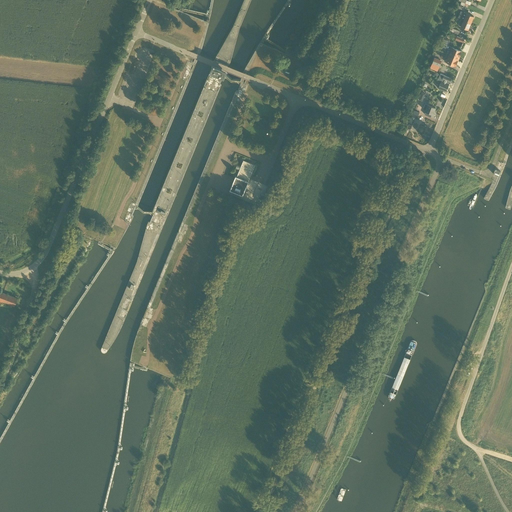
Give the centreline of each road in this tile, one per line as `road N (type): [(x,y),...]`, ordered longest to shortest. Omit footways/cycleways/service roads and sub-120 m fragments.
road 1 (unclassified): [(494,0),(427,152),(136,32)]
road 2 (unclassified): [(509,511),(456,420),(511,267)]
road 3 (residential): [(0,273),(29,270),(43,257),(109,99)]
